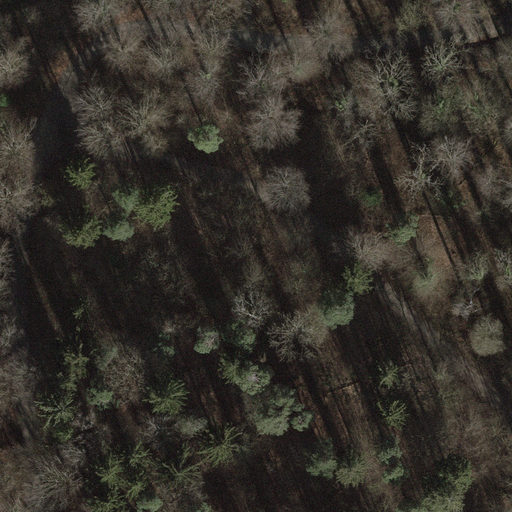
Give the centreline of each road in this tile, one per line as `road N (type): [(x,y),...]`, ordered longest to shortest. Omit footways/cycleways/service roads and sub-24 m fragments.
road 1 (track): [(50,119),(239,181),(291,207),(511,410)]
road 2 (track): [(511,21),(366,47),(129,34),(85,57),(50,119)]
road 3 (track): [(50,119),(25,217),(19,284),(35,511)]
